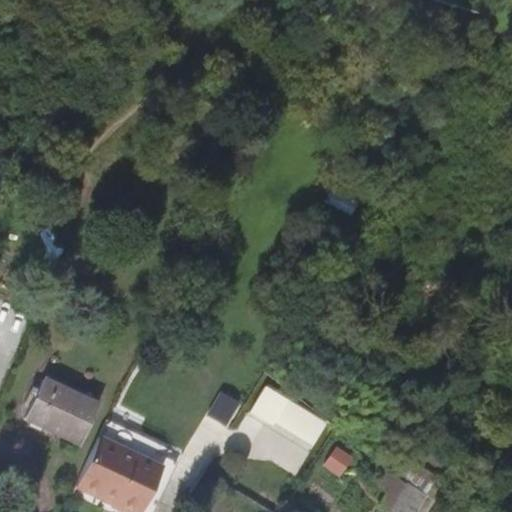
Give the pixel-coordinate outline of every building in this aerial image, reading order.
[(330,189),(323,202),(350,215),(356,201),(330,189)] [(87,404),(37,382),(22,423),(68,445),(87,404)] [(227,428),(240,403),(218,392),(206,417),(227,428)] [(90,435),(71,480),(106,494),(104,500),(128,511),(136,511),(157,464),(90,435)] [(396,445),(373,483),(386,491),(374,510),(377,511),(418,511),(442,474),(396,445)] [(336,446),(321,465),(338,478),(352,459),(336,446)] [(361,495),(376,464),(359,450),(351,464),(358,471),(348,489),(361,495)]
